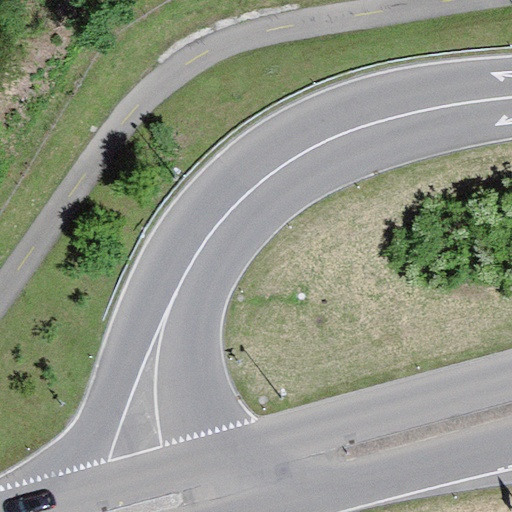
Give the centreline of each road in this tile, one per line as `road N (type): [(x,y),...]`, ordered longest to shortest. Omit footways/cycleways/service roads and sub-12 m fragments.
road 1 (trunk): [(511,104),(396,121),(275,169),(196,244)]
road 2 (trunk): [(196,244),(138,341),(97,441),(42,503)]
road 3 (primary): [(511,374),(222,456)]
road 4 (primary): [(280,510),(511,448)]
road 5 (trunk): [(196,244),(191,347),(222,456)]
road 6 (primary): [(222,456),(42,503)]
